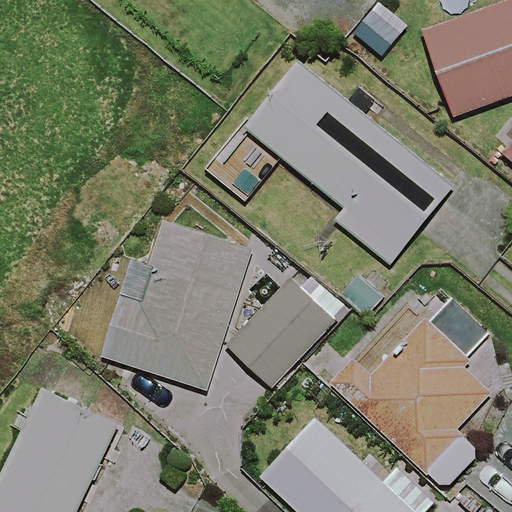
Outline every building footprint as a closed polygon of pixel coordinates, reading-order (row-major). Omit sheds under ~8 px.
[(511,95),(511,2),(424,34),(454,117),(511,95)] [(452,189),(302,63),(247,128),(344,209),(334,220),(388,265),(452,189)] [(511,141),(502,152),(511,160),(511,141)] [(248,252),(159,224),(144,272),(128,266),(100,358),(205,390),(248,252)] [(333,323),(286,280),(224,348),(271,391),(333,323)] [(326,383),(446,490),(476,457),(453,436),(491,394),(461,367),(491,333),(449,295),(419,329),(394,307),(326,383)] [(75,511),(114,429),(39,394),(0,477),(0,511),(75,511)] [(383,481),(317,418),(261,477),(297,511),(426,511),(435,503),(397,466),(383,481)]
